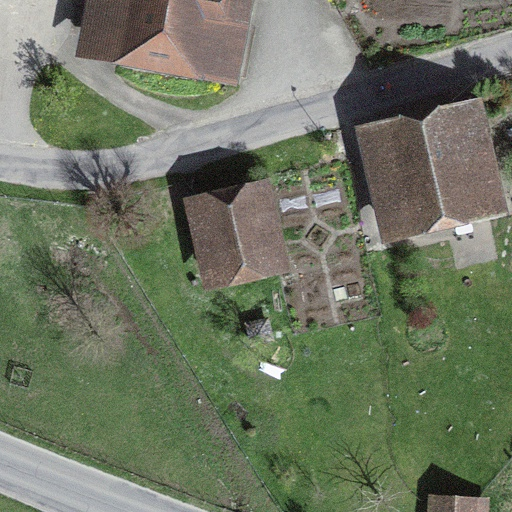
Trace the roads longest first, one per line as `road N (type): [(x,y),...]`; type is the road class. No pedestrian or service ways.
road 1 (unclassified): [(511,56),(155,157),(60,171),(0,165)]
road 2 (tertiary): [(0,457),(131,511)]
